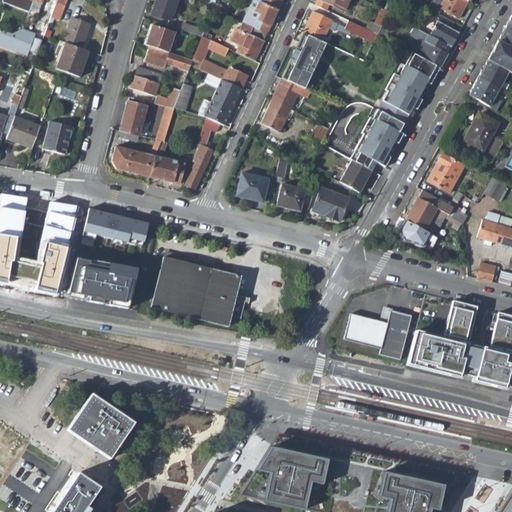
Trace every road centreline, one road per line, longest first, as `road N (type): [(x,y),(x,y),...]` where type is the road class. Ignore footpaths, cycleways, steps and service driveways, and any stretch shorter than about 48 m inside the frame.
road 1 (primary): [(294,359),(0,303)]
road 2 (residential): [(497,0),(352,258)]
road 3 (primary): [(260,407),(511,464)]
road 4 (residential): [(200,216),(299,0)]
road 5 (primary): [(511,416),(294,359)]
road 6 (primary): [(57,362),(260,407)]
road 7 (residential): [(80,190),(135,0)]
road 8 (residential): [(511,301),(352,258)]
road 9 (residential): [(200,216),(352,258)]
road 10 (residential): [(80,190),(200,216)]
road 11 (residential): [(196,511),(260,407)]
